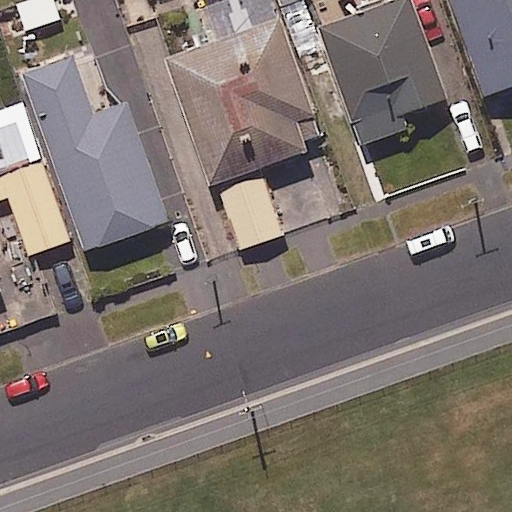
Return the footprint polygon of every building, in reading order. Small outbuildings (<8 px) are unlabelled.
[(64,24),(56,0),(45,0),(21,8),(30,34),(64,24)] [(332,155),(279,0),(200,0),(219,52),(153,75),(218,264),(289,240),(267,177),(332,155)] [(315,1),(314,0),(281,0),(285,12),(315,1)] [(511,98),(511,0),(455,0),(495,105),(511,98)] [(455,108),(419,4),(325,37),(366,151),(412,135),(408,125),(455,108)] [(100,120),(79,62),(29,81),(93,259),(176,229),(132,109),(100,120)] [(0,183),(47,167),(27,108),(0,117),(0,183)] [(47,167),(0,183),(0,207),(15,202),(30,244),(8,252),(14,269),(75,248),(47,167)]
